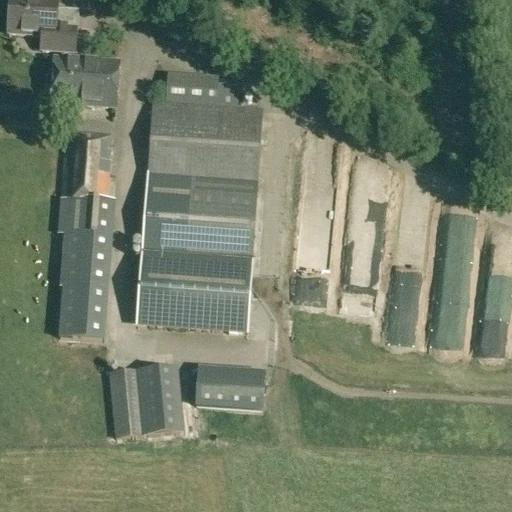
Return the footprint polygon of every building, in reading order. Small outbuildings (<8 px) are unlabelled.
[(11,1),(8,37),(43,39),(42,53),(75,55),(76,31),(56,30),(58,4),(11,1)] [(77,108),(114,110),(118,110),(121,65),(56,61),(55,76),(51,78),(50,89),(54,92),(53,106),(65,107),(67,111),(75,112),(77,108)] [(215,108),(216,87),(217,80),(166,76),(164,104),(151,103),(133,331),(243,340),(261,112),(236,110),(215,108)] [(113,138),(68,134),(62,204),(97,207),(97,203),(107,204),(113,138)] [(309,203),(315,203),(314,223),(340,224),(341,168),(310,168),(309,203)] [(97,207),(62,204),(59,239),(65,239),(111,244),(115,205),(107,204),(97,203),(97,207)] [(395,318),(422,321),(434,218),(407,215),(395,318)] [(107,293),(111,244),(65,239),(60,290),(64,291),(107,293)] [(310,304),(330,303),(329,247),(308,247),(310,304)] [(346,311),(377,314),(381,262),(350,259),(346,311)] [(473,273),(444,272),(443,325),(471,326),(473,273)] [(510,335),(511,278),(490,278),(487,334),(510,335)] [(107,293),(64,291),(60,340),(104,344),(107,293)] [(179,371),(139,374),(145,438),(185,434),(179,371)] [(117,441),(145,438),(139,374),(111,377),(117,441)]
